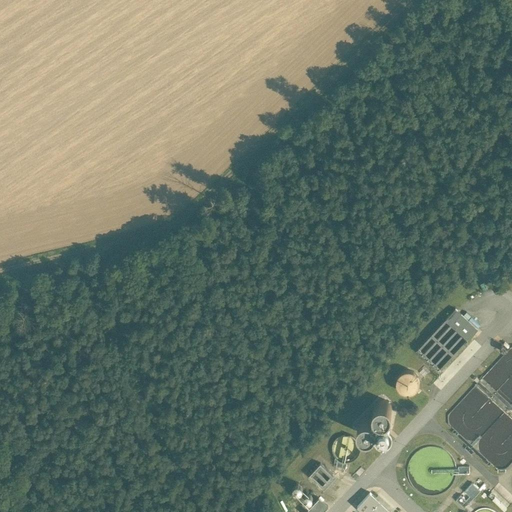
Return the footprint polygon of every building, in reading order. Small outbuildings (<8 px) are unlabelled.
[(470,338),(481,325),(458,304),(447,317),(470,338)] [(443,366),(466,340),(460,335),(447,349),(444,346),(440,350),(438,349),(431,356),(443,366)] [(405,366),(396,387),(415,395),(424,374),(405,366)] [(397,398),(386,403),(393,416),(404,410),(397,398)] [(372,415),(373,430),(384,430),(383,415),(372,415)] [(316,498),(336,474),(323,463),(303,486),(316,498)] [(473,480),(457,498),(465,506),(481,488),(473,480)] [(313,511),(325,511),(333,504),(323,494),(310,509),(313,511)] [(506,508),(509,503),(496,495),(493,499),(506,508)] [(392,511),(381,501),(370,511),(392,511)]
